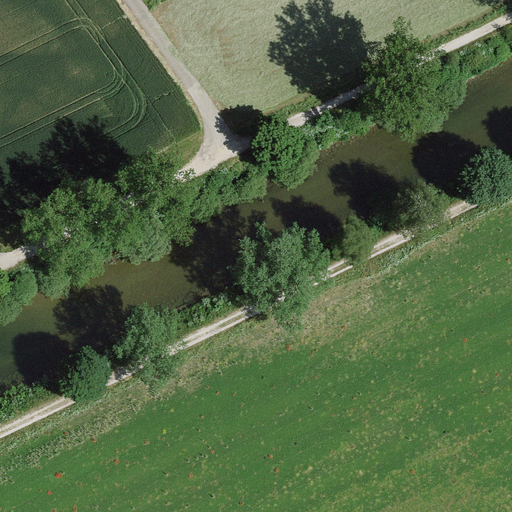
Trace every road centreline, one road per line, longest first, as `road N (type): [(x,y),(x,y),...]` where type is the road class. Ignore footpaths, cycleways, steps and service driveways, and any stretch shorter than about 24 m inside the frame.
road 1 (track): [(511,11),(0,258)]
road 2 (track): [(0,429),(511,188)]
road 3 (track): [(240,140),(140,0)]
